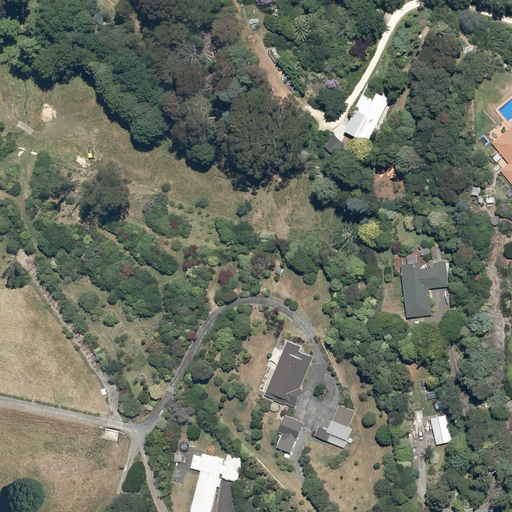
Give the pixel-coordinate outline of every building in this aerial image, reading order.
[(348,133),(370,143),(391,100),(379,94),(376,99),(365,94),(357,110),(359,112),(348,133)] [(511,117),(489,136),(501,152),(494,157),(504,169),(502,170),(511,181),(511,117)] [(405,265),(410,319),(433,316),(431,288),(448,286),(445,263),(433,264),(433,268),(422,269),(421,264),(405,265)] [(303,347),(291,342),(268,395),(298,408),(306,390),(302,388),(315,357),(302,351),(303,347)] [(357,411),(341,405),(331,430),(321,426),(317,436),(345,447),(353,429),(350,427),(357,411)] [(434,423),(439,444),(453,442),(449,420),(434,423)] [(290,451),(298,436),(286,430),(278,445),(290,451)] [(203,472),(192,511),(213,511),(223,477),(239,481),(244,459),(230,455),(228,460),(206,454),(205,456),(196,454),(192,469),(203,472)]
